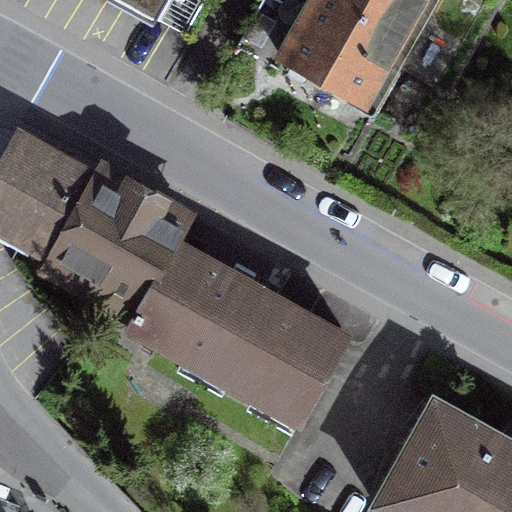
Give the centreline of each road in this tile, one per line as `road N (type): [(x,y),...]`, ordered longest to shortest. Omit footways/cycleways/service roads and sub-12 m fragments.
road 1 (residential): [(0,51),(511,334)]
road 2 (residential): [(0,408),(101,511)]
